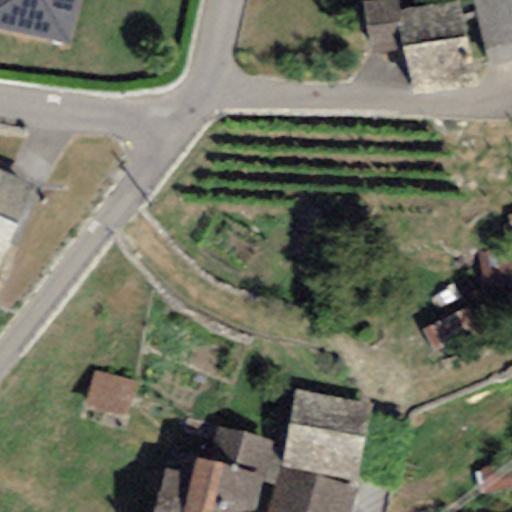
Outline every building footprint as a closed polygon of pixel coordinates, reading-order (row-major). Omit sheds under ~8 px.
[(0,0),(0,32),(70,50),(82,0),(0,0)] [(511,0),(480,0),(491,55),(511,51),(511,0)] [(459,12),(395,24),(409,96),(473,83),(459,12)] [(0,269),(34,193),(0,178),(0,269)] [(136,387),(93,374),(83,410),(126,423),(136,387)] [(368,411),(293,398),(279,472),(354,486),(368,411)] [(188,481),(162,475),(153,511),(253,511),(269,448),(209,434),(201,469),(192,467),(188,481)] [(349,511),(354,495),(278,474),(267,511),(349,511)]
